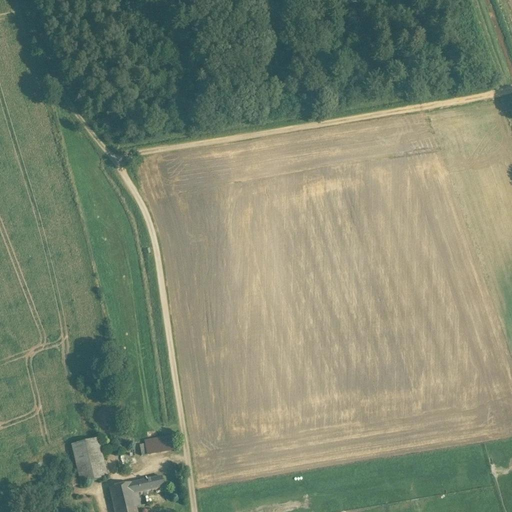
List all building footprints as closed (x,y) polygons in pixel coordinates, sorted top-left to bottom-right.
[(172,437),(144,441),(145,446),(140,447),(141,456),(175,450),(172,437)] [(98,439),(71,445),(80,484),(107,478),(98,439)] [(134,451),(122,454),(126,472),(138,470),(134,451)] [(162,477),(109,488),(114,511),(118,511),(136,508),(133,494),(164,488),(162,477)] [(39,486),(41,497),(65,492),(63,482),(39,486)]
